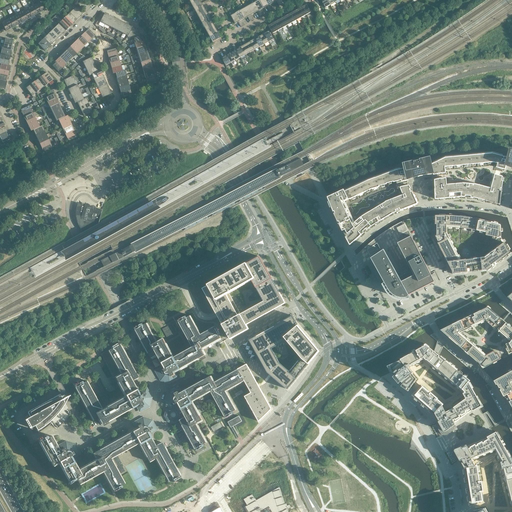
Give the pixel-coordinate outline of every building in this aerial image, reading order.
[(198,0),(192,4),(194,9),(203,4),(202,3),(200,0),(198,0)] [(259,0),(255,3),(262,15),(263,14),(261,10),(264,8),(259,0)] [(265,0),(259,0),(264,8),(267,6),(269,11),(271,10),(265,0)] [(271,0),(265,0),(271,10),(273,9),(270,4),(273,3),(271,0)] [(35,5),(39,13),(44,10),(39,1),(36,3),(37,4),(35,5)] [(194,9),(197,13),(205,9),(203,5),(205,4),(204,2),(202,3),(203,4),(194,9)] [(297,10),(301,18),(306,16),(299,2),(298,3),(301,8),(297,10)] [(299,2),(306,16),(311,13),(307,5),(307,4),(303,7),(300,2),(299,2)] [(255,3),(250,5),(254,13),(257,12),(260,16),(262,15),(255,3)] [(30,6),(34,15),(39,13),(35,5),(33,6),(32,5),(30,6)] [(250,5),(245,8),(252,21),(254,20),(251,15),(254,13),(250,5)] [(25,10),(30,18),(34,15),(30,6),(27,8),(27,9),(25,10)] [(70,13),(76,20),(84,13),(77,6),(70,13)] [(287,15),(292,23),(297,21),(290,7),(289,8),(291,13),(287,15)] [(290,7),(297,21),(301,18),(297,10),(293,12),(290,7)] [(245,8),(240,10),(245,19),(248,17),(250,22),(252,21),(245,8)] [(197,13),(200,18),(208,13),(207,13),(205,9),(197,13)] [(20,12),(25,21),(30,18),(25,10),(23,11),(23,10),(20,12)] [(236,13),(243,26),(245,25),(242,20),(245,19),(240,10),(236,13)] [(200,18),(202,23),(211,18),(208,14),(211,13),(210,11),(207,13),(208,13),(200,18)] [(16,15),(20,23),(25,21),(20,12),(17,13),(17,14),(16,15)] [(280,13),(287,26),(292,23),(287,15),(284,17),(281,12),(280,13)] [(66,17),(73,23),(76,20),(70,13),(66,17)] [(100,22),(105,24),(109,15),(104,13),(102,19),(101,20),(100,22)] [(238,22),(241,27),(243,26),(236,13),(231,16),(235,24),(238,22)] [(278,20),(283,28),(287,26),(280,13),(279,13),(282,18),(278,20)] [(11,17),(15,26),(20,23),(16,15),(14,16),(14,15),(11,17)] [(105,24),(109,27),(114,18),(109,15),(105,24)] [(6,20),(11,28),(15,26),(11,17),(8,19),(6,20)] [(62,20),(69,27),(73,23),(66,17),(62,20)] [(271,17),(270,18),(278,31),(283,28),(278,20),(274,22),(271,17)] [(109,27),(114,29),(118,20),(114,18),(109,27)] [(202,23),(205,28),(213,23),(213,22),(211,18),(202,23)] [(272,23),(268,26),(273,34),(278,31),(270,18),(269,18),(272,23)] [(1,22),(6,31),(11,28),(6,20),(5,21),(4,21),(1,22)] [(59,24),(66,31),(69,27),(62,20),(59,24)] [(114,29),(118,31),(123,22),(118,20),(114,29)] [(205,28),(208,32),(216,28),(214,24),(216,23),(215,21),(213,22),(213,23),(205,28)] [(118,31),(123,34),(127,25),(123,22),(118,31)] [(55,27),(62,34),(66,31),(59,24),(55,27)] [(123,34),(128,36),(132,27),(127,25),(123,34)] [(51,31),(58,38),(62,34),(55,27),(51,31)] [(128,36),(133,39),(140,36),(139,33),(139,32),(138,31),(138,30),(137,30),(132,27),(128,36)] [(208,32),(210,37),(218,33),(218,32),(216,28),(208,32)] [(81,36),(88,43),(95,36),(88,29),(81,36)] [(210,37),(213,42),(221,38),(219,34),(221,32),(220,30),(218,32),(218,33),(210,37)] [(48,34),(54,41),(58,38),(51,31),(48,34)] [(269,42),(270,44),(275,41),(272,35),(270,31),(265,33),(264,31),(262,32),(264,34),(265,34),(269,42)] [(44,38),(51,45),(54,41),(48,34),(44,38)] [(260,36),(264,45),(269,42),(265,34),(264,34),(260,36)] [(77,40),(84,47),(88,43),(81,36),(77,40)] [(133,39),(135,44),(144,41),(142,36),(141,36),(140,36),(133,39)] [(255,39),(260,47),(264,45),(260,36),(256,38),(255,36),(253,37),(254,39),(255,39)] [(42,47),(45,51),(51,45),(44,38),(38,44),(42,47)] [(250,42),(255,50),(260,47),(255,39),(254,39),(250,42)] [(74,43),(81,50),(84,47),(77,40),(74,43)] [(245,44),(250,53),(255,50),(250,42),(246,44),(245,41),(243,43),(244,45),(245,44)] [(70,47),(77,54),(81,50),(74,43),(70,47)] [(241,47),(245,55),(250,53),(245,44),(244,45),(241,47)] [(66,51),(73,58),(77,54),(70,47),(66,51)] [(236,50),(240,58),(245,55),(241,47),(237,49),(236,47),(234,48),(235,50),(236,50)] [(109,59),(118,56),(116,48),(107,51),(109,59)] [(231,52),(236,60),(240,58),(236,50),(235,50),(231,52)] [(63,54),(70,61),(73,58),(66,51),(63,54)] [(224,53),(226,55),(227,55),(231,63),(236,60),(231,52),(227,54),(226,52),(224,53)] [(59,58),(66,65),(70,61),(63,54),(59,58)] [(227,55),(226,55),(221,58),(226,66),(231,63),(227,55)] [(83,62),(85,66),(94,62),(92,57),(83,62)] [(55,61),(62,68),(66,65),(59,58),(55,61)] [(52,65),(59,72),(62,68),(55,61),(52,65)] [(85,66),(87,71),(96,67),(94,62),(85,66)] [(91,75),(92,75),(91,75),(98,71),(96,67),(87,71),(89,76),(91,75)] [(92,75),(94,79),(103,75),(100,70),(99,71),(98,71),(91,75),(92,75)] [(42,75),(48,83),(53,80),(47,72),(42,75)] [(38,78),(44,86),(48,83),(42,75),(38,78)] [(94,79),(96,84),(105,80),(103,75),(94,79)] [(155,75),(145,78),(148,86),(157,83),(155,75)] [(68,89),(77,85),(73,76),(67,78),(66,79),(64,80),(68,89)] [(34,82),(40,89),(44,86),(38,78),(34,82)] [(96,84),(98,89),(107,84),(105,80),(96,84)] [(30,85),(36,92),(40,89),(34,82),(30,85)] [(98,89),(103,98),(112,94),(107,84),(98,89)] [(26,88),(32,96),(36,92),(30,85),(26,88)] [(70,94),(79,90),(77,85),(68,89),(70,94)] [(73,99),(81,94),(79,90),(70,94),(73,99)] [(47,103),(56,98),(54,93),(45,98),(47,103)] [(76,103),(77,102),(84,99),(81,94),(73,99),(75,103),(75,104),(76,103)] [(47,103),(50,107),(58,103),(56,98),(47,103)] [(77,102),(79,107),(88,103),(86,98),(84,99),(77,102)] [(50,112),(52,112),(61,107),(58,103),(50,107),(48,108),(50,112)] [(79,107),(82,112),(90,107),(88,103),(79,107)] [(24,117),(33,113),(29,105),(20,110),(24,117)] [(52,112),(54,116),(63,112),(61,107),(52,112)] [(90,107),(82,112),(84,116),(85,116),(92,113),(93,112),(90,107)] [(56,121),(59,120),(58,120),(65,117),(65,116),(63,112),(54,116),(56,121)] [(26,122),(35,117),(33,113),(24,117),(26,122)] [(59,120),(61,125),(69,120),(67,115),(66,116),(65,116),(65,117),(58,120),(59,120)] [(28,126),(37,122),(35,117),(26,122),(28,126)] [(61,125),(63,129),(72,125),(69,120),(61,125)] [(32,130),(33,130),(40,127),(40,126),(37,122),(28,126),(31,131),(32,130)] [(33,130),(35,135),(44,130),(42,125),(40,126),(40,127),(33,130)] [(63,129),(65,134),(74,129),(72,125),(63,129)] [(65,134),(69,141),(78,137),(74,129),(65,134)] [(35,135),(37,139),(46,135),(44,130),(35,135)] [(0,134),(0,139),(2,143),(11,139),(7,131),(0,134)] [(37,139),(40,144),(48,139),(46,135),(37,139)] [(40,144),(42,148),(51,144),(48,139),(40,144)] [(42,148),(44,153),(53,149),(51,144),(42,148)] [(503,175),(503,173),(504,171),(505,170),(506,165),(508,158),(502,156),(503,154),(492,152),(446,156),(434,162),(434,163),(431,165),(433,173),(434,175),(435,175),(436,177),(436,178),(436,180),(435,180),(435,184),(435,187),(435,189),(435,197),(435,199),(437,199),(438,199),(439,199),(443,199),(444,198),(446,198),(449,198),(451,198),(452,198),(459,197),(460,197),(462,197),(465,197),(466,197),(467,197),(468,198),(472,198),(473,198),(475,198),(476,198),(477,199),(484,200),(485,201),(487,201),(490,202),(491,202),(492,203),(493,203),(497,204),(498,204),(499,205),(500,205),(500,202),(500,200),(501,196),(501,192),(502,187),(502,185),(503,181),(503,177),(503,175)] [(83,270),(86,276),(117,262),(119,260),(119,261),(131,256),(223,208),(310,162),(307,156),(221,198),(126,247),(116,252),(116,253),(116,254),(83,270)] [(413,164),(405,166),(405,168),(408,180),(411,178),(414,177),(414,178),(418,176),(420,175),(422,175),(423,175),(426,175),(427,175),(427,174),(429,174),(433,173),(431,165),(430,160),(422,162),(421,163),(420,160),(414,162),(414,164),(413,164)] [(408,180),(405,168),(400,169),(400,168),(396,169),(383,173),(367,179),(346,189),(344,190),(332,196),(328,198),(330,202),(331,204),(332,206),(334,212),(336,216),(336,217),(338,220),(339,224),(340,226),(342,230),(343,231),(343,232),(349,243),(350,245),(352,244),(353,242),(359,237),(361,235),(366,231),(369,228),(372,226),(373,225),(379,222),(382,220),(384,219),(387,217),(388,216),(393,213),(395,212),(401,210),(404,209),(409,207),(410,207),(414,205),(415,205),(416,204),(418,204),(417,202),(414,197),(413,194),(410,187),(409,185),(409,186),(402,188),(398,190),(397,188),(397,187),(407,183),(408,182),(408,181),(408,180)] [(160,199),(156,202),(153,203),(153,204),(153,205),(152,207),(154,207),(155,207),(155,208),(158,206),(163,204),(164,203),(165,202),(166,201),(168,200),(169,198),(168,198),(168,197),(166,197),(165,198),(163,198),(162,199),(160,199)] [(160,208),(158,206),(156,204),(156,203),(156,202),(155,199),(60,252),(62,254),(63,255),(64,256),(64,257),(65,261),(160,208)] [(90,237),(94,238),(93,238),(93,237),(90,235),(88,234),(87,233),(86,232),(85,231),(83,230),(82,228),(81,226),(80,224),(79,223),(78,221),(78,219),(78,217),(77,216),(77,213),(77,211),(78,209),(78,207),(79,204),(81,205),(81,204),(77,203),(76,207),(75,211),(75,214),(76,219),(77,223),(78,226),(80,229),(82,232),(85,234),(88,236),(90,237)] [(83,230),(85,231),(86,232),(87,233),(88,234),(90,235),(93,237),(93,238),(94,238),(94,239),(95,239),(96,239),(97,239),(98,239),(99,238),(100,238),(102,238),(104,238),(104,240),(105,243),(106,246),(106,248),(107,250),(108,253),(109,255),(110,257),(105,259),(107,262),(110,269),(118,264),(117,262),(119,260),(119,261),(131,256),(126,247),(116,252),(116,253),(116,254),(114,251),(113,249),(111,246),(111,245),(107,238),(106,238),(101,229),(102,229),(102,228),(99,224),(98,223),(99,220),(102,210),(100,209),(96,208),(94,207),(93,210),(91,209),(89,208),(89,206),(84,204),(82,204),(81,204),(81,205),(79,204),(78,207),(78,209),(77,211),(77,213),(77,216),(78,217),(78,219),(78,221),(79,223),(80,224),(81,226),(82,228),(83,230)] [(435,216),(435,217),(435,224),(436,225),(435,227),(435,230),(435,233),(435,234),(435,235),(434,236),(438,243),(438,244),(439,244),(440,247),(442,250),(442,251),(443,253),(444,254),(445,257),(446,258),(448,261),(447,261),(448,262),(448,263),(450,266),(451,268),(451,269),(452,271),(453,274),(454,274),(461,273),(479,271),(482,270),(484,270),(486,270),(487,270),(488,271),(491,269),(492,267),(493,268),(496,266),(495,265),(498,263),(500,261),(501,262),(504,260),(503,259),(505,257),(506,258),(509,256),(509,255),(511,253),(504,242),(504,243),(503,244),(480,260),(478,260),(460,262),(446,233),(446,228),(467,230),(481,233),(501,238),(501,237),(501,225),(491,222),(480,220),(475,219),(471,218),(463,217),(455,216),(447,216),(445,216),(440,216),(436,216),(435,216)] [(366,248),(365,248),(366,249),(367,250),(370,248),(377,243),(381,249),(373,254),(374,255),(375,256),(371,258),(386,286),(388,289),(389,291),(390,292),(391,293),(392,294),(393,295),(394,296),(396,297),(397,297),(398,298),(400,298),(401,298),(403,298),(404,298),(406,298),(407,298),(409,297),(410,297),(409,295),(433,283),(435,282),(430,273),(411,236),(409,231),(408,230),(404,222),(403,221),(399,223),(395,226),(391,228),(386,231),(382,234),(378,237),(375,239),(372,242),(370,243),(368,245),(366,248)] [(209,285),(202,289),(217,315),(228,335),(229,336),(247,326),(247,325),(278,307),(286,303),(285,303),(260,257),(247,264),(216,281),(209,285)] [(47,260),(34,265),(35,269),(33,270),(36,276),(40,274),(39,273),(53,267),(51,262),(49,263),(47,260)] [(487,308),(441,330),(441,331),(443,332),(444,333),(445,334),(447,336),(450,338),(452,340),(453,341),(458,346),(462,349),(464,351),(465,352),(470,355),(475,360),(480,364),(482,366),(484,368),(486,367),(501,359),(500,358),(503,356),(506,355),(508,353),(509,354),(511,352),(511,327),(505,322),(502,319),(491,309),(491,308),(488,306),(486,307),(487,308)] [(152,358),(155,356),(161,367),(155,370),(161,380),(172,382),(180,377),(177,371),(199,359),(200,361),(203,360),(201,358),(206,355),(202,349),(221,338),(220,335),(221,334),(217,326),(201,334),(191,315),(187,317),(187,316),(178,320),(193,347),(174,357),(164,338),(158,342),(147,323),(144,325),(143,323),(135,328),(152,358)] [(274,326),(256,336),(249,340),(258,355),(267,372),(270,374),(288,389),(297,379),(309,364),(314,358),(313,345),(313,344),(298,326),(292,316),(278,324),(274,326)] [(171,320),(162,325),(170,339),(178,335),(171,320)] [(247,326),(229,336),(230,338),(231,339),(232,342),(250,331),(249,329),(248,328),(247,326)] [(98,418),(102,425),(103,426),(137,407),(140,412),(149,407),(152,397),(147,387),(138,392),(132,381),(138,377),(118,342),(110,347),(111,349),(108,350),(121,374),(114,377),(125,396),(102,409),(86,381),(83,383),(82,381),(74,386),(94,421),(98,418)] [(394,373),(396,375),(401,382),(403,384),(401,386),(409,391),(411,387),(413,385),(416,381),(417,379),(412,374),(413,373),(409,368),(409,367),(423,359),(454,383),(453,384),(458,388),(460,389),(461,388),(463,393),(461,394),(464,398),(450,408),(452,410),(448,413),(451,418),(447,420),(440,406),(443,405),(438,401),(439,400),(436,398),(437,397),(433,394),(432,394),(431,393),(430,393),(421,386),(418,390),(414,394),(417,397),(420,399),(420,400),(419,401),(418,403),(427,411),(429,409),(429,410),(431,411),(434,414),(433,414),(433,415),(434,415),(436,419),(436,420),(437,420),(437,419),(438,419),(439,421),(438,421),(438,422),(439,422),(439,424),(443,431),(444,431),(444,432),(445,432),(445,431),(455,425),(455,424),(454,423),(472,410),(473,411),(479,408),(479,407),(482,406),(483,405),(477,395),(476,396),(472,388),(473,388),(470,382),(469,383),(469,382),(470,380),(467,378),(466,377),(464,375),(461,374),(462,373),(459,371),(457,370),(457,369),(452,365),(451,365),(452,364),(446,360),(445,361),(445,360),(445,359),(440,355),(440,356),(436,353),(428,347),(429,346),(425,344),(421,346),(422,348),(420,348),(419,347),(418,348),(409,353),(409,354),(400,359),(401,360),(388,366),(391,373),(391,374),(394,373)] [(238,369),(240,373),(242,372),(246,380),(245,381),(246,383),(251,393),(245,396),(254,414),(259,422),(272,409),(263,394),(259,387),(258,385),(247,364),(245,365),(238,369)] [(180,421),(197,451),(205,446),(204,445),(207,443),(197,424),(203,420),(192,402),(211,392),(226,418),(234,413),(233,412),(236,410),(226,391),(245,381),(246,380),(242,372),(240,373),(238,369),(215,382),(211,376),(207,379),(206,376),(202,378),(203,381),(181,393),(178,386),(169,391),(166,401),(169,407),(166,409),(165,415),(168,422),(175,424),(180,421)] [(511,370),(495,380),(495,381),(496,383),(495,383),(498,388),(499,388),(501,392),(503,391),(508,400),(508,401),(511,398),(511,370)] [(399,384),(401,382),(400,380),(399,378),(396,375),(394,376),(393,377),(394,378),(399,384)] [(98,380),(93,383),(98,391),(101,389),(100,388),(103,387),(98,380)] [(71,413),(65,403),(66,401),(66,400),(67,399),(68,397),(69,396),(69,395),(65,397),(62,399),(59,394),(27,412),(30,417),(26,419),(31,427),(34,426),(38,433),(42,430),(45,429),(48,426),(50,425),(53,422),(58,428),(62,425),(65,421),(68,417),(71,413)] [(239,416),(228,422),(231,427),(232,427),(234,426),(235,425),(242,421),(239,416)] [(76,479),(79,484),(103,471),(114,491),(122,487),(122,485),(125,484),(122,477),(111,459),(139,443),(149,462),(155,458),(168,482),(172,480),(172,482),(181,477),(161,442),(155,446),(150,436),(157,432),(151,421),(142,419),(132,424),(135,430),(100,450),(98,447),(96,448),(98,451),(93,453),(97,460),(78,470),(71,456),(74,454),(75,456),(78,454),(76,449),(74,446),(66,443),(64,444),(63,445),(62,444),(59,446),(61,450),(59,451),(51,435),(48,437),(47,435),(39,440),(53,466),(59,463),(69,481),(68,481),(69,484),(74,481),(76,479)] [(220,422),(211,426),(214,431),(223,426),(220,422)] [(464,468),(462,468),(466,495),(469,495),(471,494),(471,498),(472,502),(474,502),(476,502),(480,501),(482,501),(477,467),(473,467),(472,466),(494,456),(498,463),(496,463),(498,471),(501,470),(501,473),(502,477),(501,477),(501,480),(500,480),(501,483),(502,483),(503,488),(502,489),(502,491),(503,491),(504,495),(503,495),(504,498),(505,498),(506,503),(505,503),(506,506),(507,506),(508,507),(508,510),(507,510),(507,511),(487,511),(486,508),(481,509),(477,509),(475,510),(473,510),(473,511),(511,511),(511,457),(507,450),(506,450),(500,439),(502,438),(498,431),(496,432),(493,433),(487,437),(487,438),(467,446),(466,445),(455,449),(454,450),(454,451),(458,458),(459,460),(460,460),(460,461),(464,468)] [(287,509),(288,511),(298,511),(295,505),(282,465),(263,471),(268,486),(271,485),(272,491),(279,487),(285,504),(286,503),(287,506),(289,505),(291,507),(287,509)] [(91,488),(81,494),(82,496),(82,497),(83,497),(83,498),(86,504),(106,493),(102,487),(102,486),(101,485),(100,483),(91,488)] [(247,506),(244,499),(252,494),(254,498),(255,498),(256,500),(272,491),(271,485),(268,486),(269,489),(254,497),(252,494),(232,505),(233,508),(231,509),(233,511),(247,511),(245,507),(247,506)] [(279,487),(272,491),(278,511),(288,511),(287,509),(291,507),(289,505),(287,506),(286,503),(285,504),(279,487)] [(252,494),(244,499),(247,506),(245,507),(247,511),(254,511),(260,508),(256,501),(256,500),(255,498),(254,498),(252,494)]
